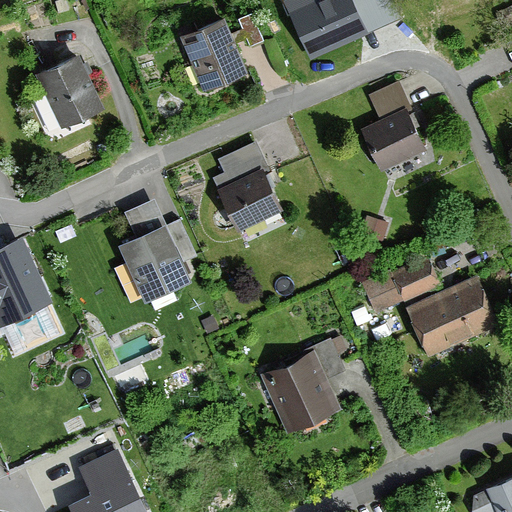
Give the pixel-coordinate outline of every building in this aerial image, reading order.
[(288,0),(284,2),(309,59),(367,33),(351,0),(288,0)] [(401,18),(393,0),(351,0),(367,33),(401,18)] [(248,75),(224,18),(182,35),(207,93),(248,75)] [(106,110),(79,54),(36,75),(62,130),(106,110)] [(412,111),(397,81),(369,95),(381,119),(363,128),(385,172),(426,151),(407,113),(412,111)] [(267,171),(255,144),(217,161),(224,175),(211,180),(236,233),(280,212),(262,173),(267,171)] [(168,227),(153,199),(123,214),(135,237),(117,246),(146,304),(194,279),(185,262),(197,256),(179,221),(168,227)] [(360,232),(383,240),(389,222),(366,215),(360,232)] [(21,240),(0,249),(0,330),(52,307),(21,240)] [(397,266),(424,256),(419,244),(393,255),(397,266)] [(375,311),(441,283),(430,259),(390,276),(388,269),(362,280),(375,311)] [(428,355),(498,325),(477,276),(407,306),(428,355)] [(306,352),(308,358),(264,377),(288,433),(338,412),(325,380),(344,372),(332,342),(306,352)] [(147,511),(117,451),(78,470),(91,494),(70,505),(73,511),(147,511)] [(511,511),(511,479),(488,489),(497,511),(511,511)]
